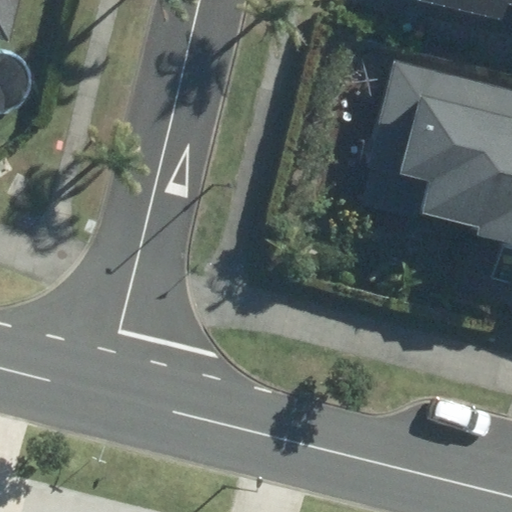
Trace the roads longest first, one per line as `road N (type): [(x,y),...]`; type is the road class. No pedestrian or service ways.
road 1 (tertiary): [(102,392),(511,494)]
road 2 (residential): [(198,0),(102,392)]
